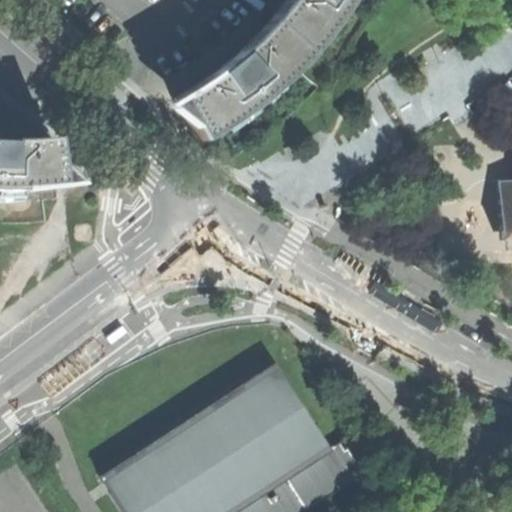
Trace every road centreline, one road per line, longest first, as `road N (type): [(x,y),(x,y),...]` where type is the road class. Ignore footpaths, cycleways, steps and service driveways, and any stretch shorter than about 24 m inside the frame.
road 1 (residential): [(208,221),(281,272),(511,390)]
road 2 (residential): [(208,221),(87,97),(0,24)]
road 3 (residential): [(0,369),(208,221)]
